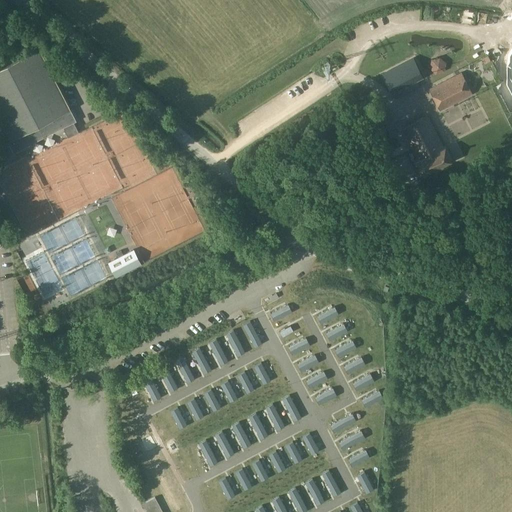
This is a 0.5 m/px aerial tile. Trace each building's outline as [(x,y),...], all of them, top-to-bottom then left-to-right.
[(479,38),(456,51),(461,60),(484,48),(479,38)] [(0,127),(13,153),(76,120),(39,47),(0,66),(0,127)] [(467,64),(479,89),(503,77),(491,52),(467,64)] [(446,62),(439,57),(431,59),(429,68),(436,74),(444,71),(446,62)] [(423,76),(414,58),(382,75),(391,92),(423,76)] [(441,109),(472,94),(462,73),(431,88),(441,109)] [(466,140),(511,120),(511,110),(505,95),(455,115),(466,140)] [(369,114),(375,127),(390,120),(384,107),(369,114)] [(444,148),(428,115),(402,127),(417,160),(413,162),(419,175),(451,161),(445,148),(444,148)] [(390,120),(375,127),(382,140),(397,133),(396,132),(396,133),(390,120)] [(119,235),(111,205),(94,209),(96,217),(95,217),(101,240),(119,235)] [(108,263),(115,277),(140,264),(133,250),(108,263)] [(352,273),(348,275),(352,285),(356,283),(352,273)] [(288,304),(270,313),(274,320),(292,311),(288,304)] [(334,306),(317,316),(320,323),(338,313),(334,306)] [(370,333),(383,331),(381,321),(374,322),(373,314),(366,315),(370,333)] [(300,318),(279,328),(283,336),(304,326),(300,318)] [(250,321),(243,324),(254,346),(261,343),(250,321)] [(343,323),(326,333),(329,340),(347,330),(343,323)] [(233,330),(226,333),(237,355),(244,352),(233,330)] [(216,338),(209,342),(221,364),(228,361),(216,338)] [(306,338),(288,347),(292,354),(309,345),(306,338)] [(352,340),(334,349),(338,356),(356,347),(352,340)] [(199,347),(192,351),(204,373),(211,369),(199,347)] [(315,354),(297,364),(301,371),(318,361),(315,354)] [(182,356),(175,360),(187,382),(194,378),(182,356)] [(361,357),(343,366),(347,373),(365,364),(361,357)] [(261,362),(254,366),(263,384),(270,380),(261,362)] [(166,365),(158,369),(170,391),(177,387),(166,365)] [(244,371),(237,375),(247,393),(254,389),(244,371)] [(323,371),(306,380),(309,387),(327,378),(323,371)] [(370,373),(352,383),(356,390),(374,380),(370,373)] [(149,374),(142,378),(153,400),(161,396),(149,374)] [(228,380),(221,384),(230,401),(237,398),(228,380)] [(332,388),(315,397),(318,404),(336,395),(332,388)] [(211,389),(204,393),(213,410),(220,407),(211,389)] [(379,390),(361,399),(365,406),(383,397),(379,390)] [(289,395),(282,398),(294,421),(301,417),(289,395)] [(194,398),(187,402),(196,419),(203,416),(194,398)] [(272,404),(265,407),(277,429),(284,426),(272,404)] [(177,407),(170,410),(179,428),(187,424),(177,407)] [(256,413),(249,416),(260,438),(267,435),(256,413)] [(352,414),(330,425),(334,432),(356,421),(352,414)] [(239,422),(232,425),(243,447),(250,444),(239,422)] [(361,430),(339,442),(342,449),(364,437),(361,430)] [(222,431),(215,434),(227,456),(234,453),(222,431)] [(309,433),(302,436),(311,454),(318,450),(309,433)] [(206,439),(198,443),(210,465),(217,462),(206,439)] [(292,441),(285,445),(295,463),(302,459),(292,441)] [(276,450),(269,454),(278,472),(285,468),(276,450)] [(365,450),(348,459),(351,466),(369,457),(365,450)] [(259,459),(252,463),(261,481),(268,477),(259,459)] [(242,468),(235,472),(244,490),(251,486),(242,468)] [(328,470),(321,473),(333,495),(340,492),(328,470)] [(364,471),(357,475),(366,493),(373,489),(364,471)] [(225,477),(218,481),(228,499),(235,495),(225,477)] [(312,479),(305,482),(317,504),(324,501),(312,479)] [(295,487),(288,491),(299,511),(302,511),(307,509),(295,487)] [(287,511),(279,496),(272,500),(278,511),(287,511)] [(146,511),(161,511),(154,497),(142,503),(146,511)] [(362,511),(357,502),(350,506),(353,511),(362,511)]
